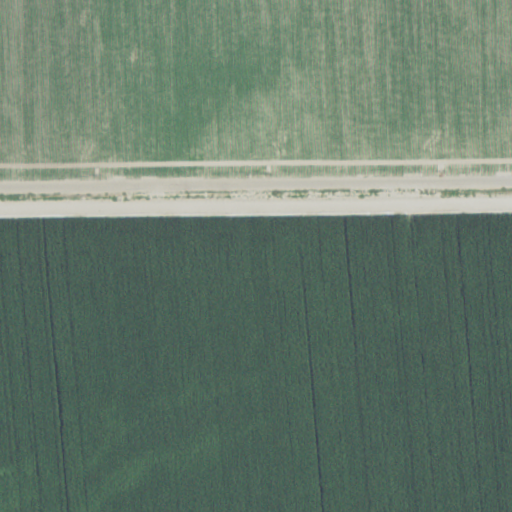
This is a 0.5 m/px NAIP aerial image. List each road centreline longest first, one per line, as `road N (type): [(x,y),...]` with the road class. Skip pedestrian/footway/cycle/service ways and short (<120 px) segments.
road 1 (residential): [(0,186),(511,189)]
road 2 (track): [(436,190),(457,511)]
